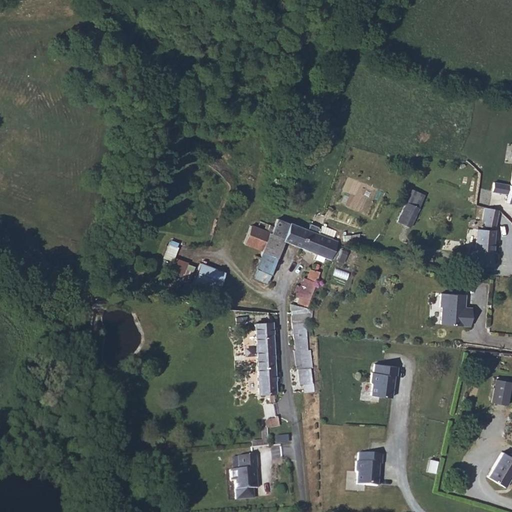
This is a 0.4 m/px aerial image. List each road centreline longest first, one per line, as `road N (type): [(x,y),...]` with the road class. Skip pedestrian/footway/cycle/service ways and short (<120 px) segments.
road 1 (unclassified): [(287,265),(277,299),(297,511)]
road 2 (residential): [(414,511),(401,488),(405,368)]
